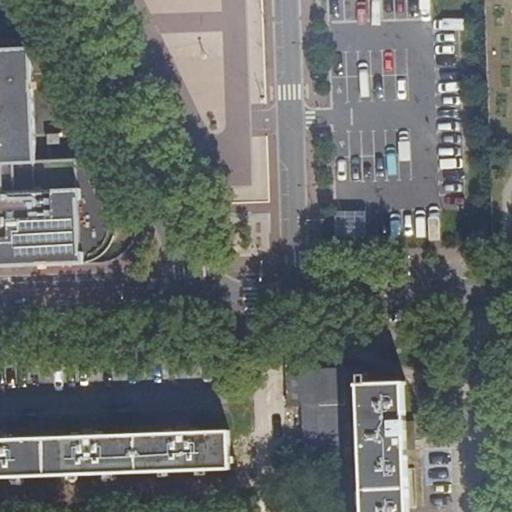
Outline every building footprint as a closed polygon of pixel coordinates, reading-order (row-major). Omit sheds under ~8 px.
[(78,155),(35,157),(29,39),(0,40),(0,259),(27,258),(83,256),(81,221),(78,155)] [(360,384),(368,384),(368,377),(368,375),(360,374),(359,367),(315,368),(315,361),(288,362),(288,406),(303,406),(305,464),(363,462),(360,384)] [(404,384),(368,384),(360,384),(363,462),(364,511),(408,511),(406,448),(405,420),(404,384)] [(414,420),(405,420),(406,448),(415,448),(414,434),(414,420)] [(177,434),(192,434),(191,426),(185,426),(177,426),(177,434)] [(83,437),(98,437),(98,429),(92,429),(83,430),(83,437)] [(0,478),(231,469),(231,432),(192,434),(177,434),(98,437),(83,437),(8,440),(0,440),(0,478)]
